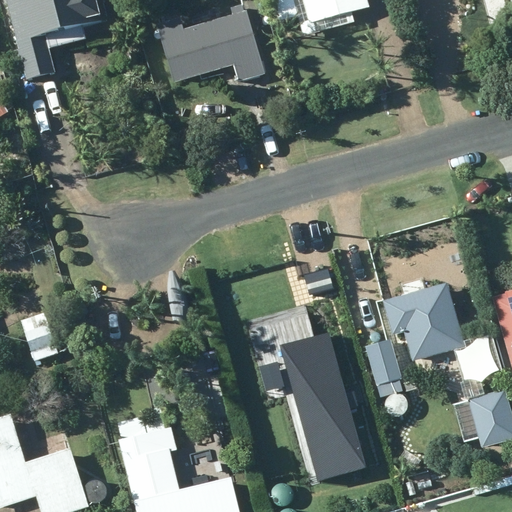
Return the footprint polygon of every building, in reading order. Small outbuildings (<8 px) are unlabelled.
[(104,0),(9,0),(23,52),(17,53),(20,67),(26,65),(30,79),(57,73),(47,35),(109,19),(104,0)] [(374,10),(371,0),(272,0),(280,26),(303,19),(308,39),(359,25),(356,15),(374,10)] [(417,0),(420,8),(438,2),(437,0),(417,0)] [(178,83),(239,65),(244,82),(269,74),(251,11),(247,12),(245,6),(234,8),(236,16),(186,30),(183,18),(160,24),(178,83)] [(300,278),(307,301),(335,294),(328,270),(300,278)] [(469,346),(451,283),(426,291),(424,283),(406,288),(408,295),(387,302),(397,336),(409,333),(416,361),(469,346)] [(511,293),(496,298),(511,353),(511,293)] [(23,321),(34,353),(58,345),(47,313),(23,321)] [(290,389),(316,486),(367,472),(331,337),(280,351),(283,363),(258,370),(265,396),(290,389)] [(405,379),(394,340),(368,347),(382,398),(406,391),(402,380),(405,379)] [(511,441),(511,400),(509,390),(473,400),(487,449),(511,441)] [(0,421),(0,509),(40,497),(44,511),(78,511),(91,508),(74,450),(29,464),(15,417),(0,421)] [(124,441),(140,511),(243,511),(235,479),(182,491),(173,452),(178,451),(173,430),(124,441)] [(189,487),(226,479),(221,460),(185,468),(189,487)] [(431,472),(402,478),(405,494),(435,487),(431,472)] [(276,504),(303,497),(298,479),(271,486),(276,504)]
